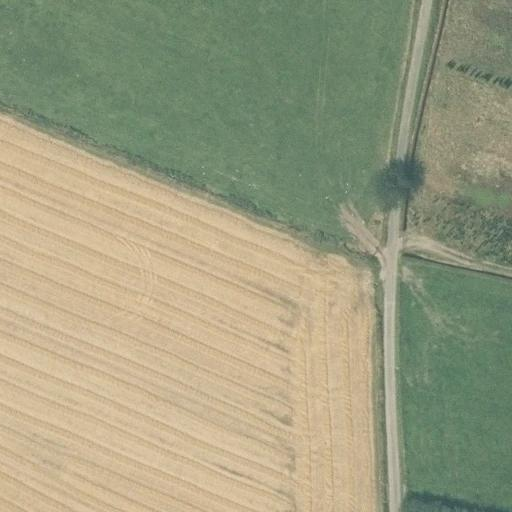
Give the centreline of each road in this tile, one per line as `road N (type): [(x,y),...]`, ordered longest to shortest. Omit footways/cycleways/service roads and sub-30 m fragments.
road 1 (unclassified): [(392,511),(389,240)]
road 2 (track): [(389,240),(424,0)]
road 3 (track): [(389,240),(511,272)]
